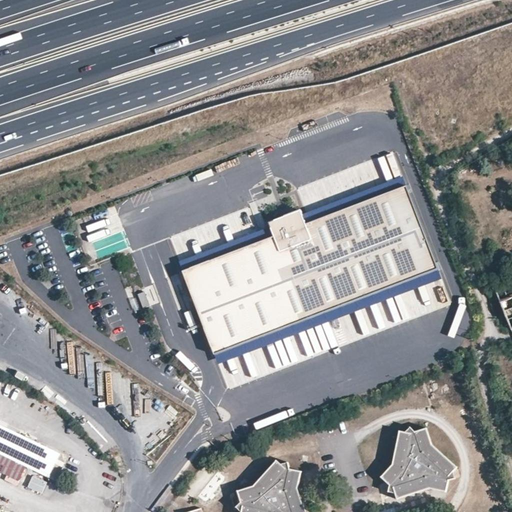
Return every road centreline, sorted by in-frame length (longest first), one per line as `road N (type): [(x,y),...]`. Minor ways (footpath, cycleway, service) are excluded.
road 1 (motorway): [(0,134),(424,0)]
road 2 (track): [(511,471),(475,348),(489,327),(434,179)]
road 3 (motorway): [(0,91),(285,0)]
road 4 (motorway): [(164,0),(0,52)]
